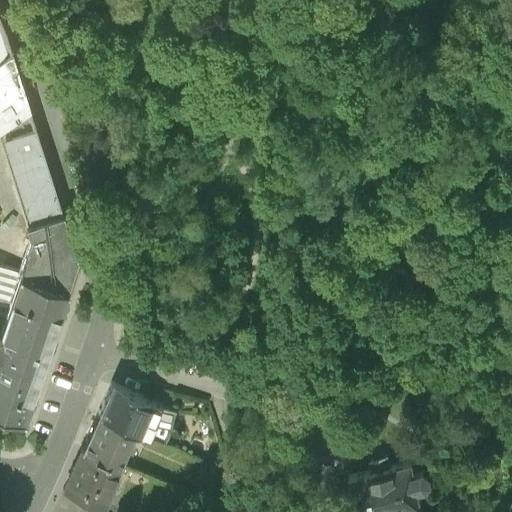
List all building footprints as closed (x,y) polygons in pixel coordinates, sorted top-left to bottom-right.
[(0,124),(29,107),(5,31),(0,17),(0,124)] [(4,136),(30,221),(61,211),(29,110),(10,120),(13,133),(4,136)] [(0,413),(3,414),(5,409),(20,415),(76,256),(61,211),(30,221),(25,222),(30,239),(19,271),(0,325),(0,413)] [(150,397),(111,379),(97,409),(138,428),(138,429),(151,436),(159,418),(173,421),(176,409),(177,405),(155,400),(150,397)] [(154,383),(150,397),(155,400),(177,405),(176,409),(193,410),(193,393),(154,383)] [(138,428),(97,409),(81,445),(121,464),(122,464),(138,429),(138,428)] [(159,418),(151,436),(165,443),(173,421),(159,418)] [(121,464),(81,445),(62,486),(102,505),(121,464)] [(412,458),(351,470),(359,511),(368,511),(405,505),(406,511),(421,511),(419,502),(421,501),(412,458)]
